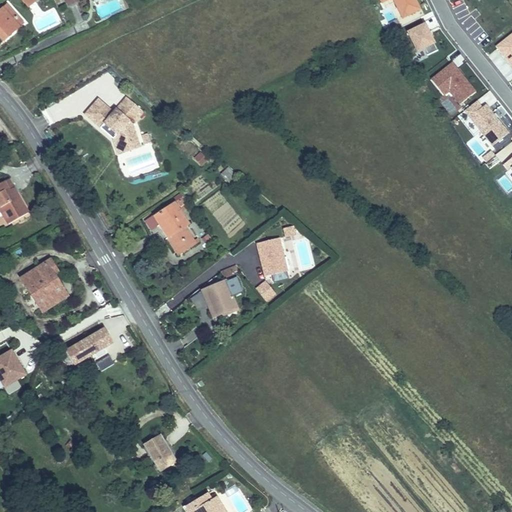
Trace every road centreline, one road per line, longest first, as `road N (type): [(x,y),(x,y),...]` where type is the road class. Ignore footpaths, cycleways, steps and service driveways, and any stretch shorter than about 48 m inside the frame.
road 1 (unclassified): [(0,97),(211,426),(304,511)]
road 2 (residential): [(437,0),(511,100)]
